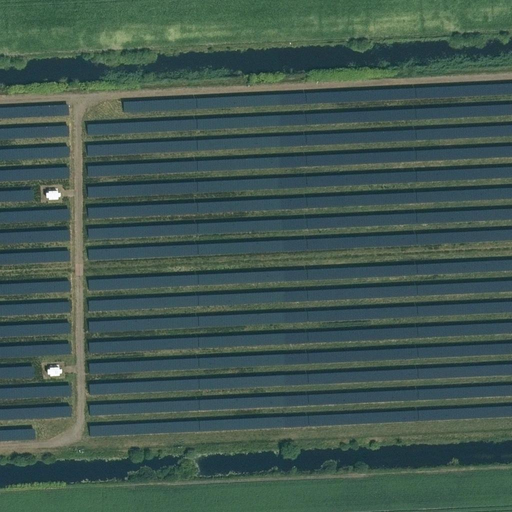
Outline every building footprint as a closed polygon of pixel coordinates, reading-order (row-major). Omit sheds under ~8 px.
[(124,100),(124,112),(163,110),(163,99),(124,100)] [(87,123),(88,135),(159,132),(158,120),(87,123)] [(42,136),(70,135),(69,124),(42,125),(42,136)] [(453,138),(504,135),(504,125),(463,127),(464,128),(453,129),(453,138)] [(142,141),(88,143),(88,155),(142,153),(142,141)] [(54,146),(41,146),(41,156),(69,156),(69,147),(54,147),(54,146)] [(88,176),(153,173),(152,162),(88,164),(88,176)] [(89,197),(145,194),(144,183),(88,186),(89,197)] [(34,200),(33,189),(11,190),(11,201),(34,200)] [(48,190),(48,199),(60,198),(60,189),(48,190)] [(138,204),(88,207),(89,218),(139,215),(138,204)] [(88,227),(89,239),(170,235),(169,223),(88,227)] [(88,248),(89,259),(138,257),(138,246),(88,248)] [(139,276),(89,278),(89,290),(139,288),(139,276)] [(89,299),(90,311),(134,309),(134,297),(89,299)] [(144,317),(89,320),(89,332),(145,329),(144,317)] [(136,339),(89,341),(90,353),(137,350),(136,339)] [(41,345),(41,354),(71,353),(71,343),(41,345)] [(89,362),(90,373),(137,372),(137,360),(89,362)] [(60,366),(49,367),(49,375),(60,374),(60,366)] [(142,392),(141,380),(90,383),(90,394),(142,392)] [(72,396),(72,385),(43,384),(43,396),(72,396)] [(90,403),(90,415),(137,413),(136,402),(90,403)] [(38,416),(72,414),(71,405),(38,407),(38,416)] [(146,422),(90,424),(91,436),(147,433),(146,422)]
